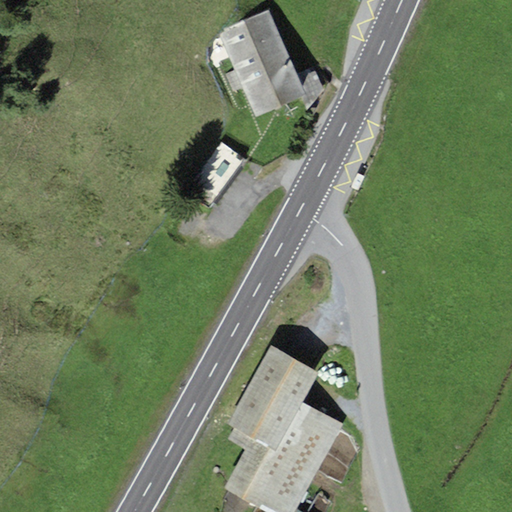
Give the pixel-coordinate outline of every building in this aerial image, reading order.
[(305,95),(269,10),(219,32),(256,116),(305,95)] [(302,73),(306,98),(320,95),(316,71),(302,73)] [(187,186),(211,204),(245,159),(221,141),(187,186)] [(365,176),(357,173),(350,188),(358,192),(365,176)] [(318,373),(271,349),(231,425),(240,430),(233,442),(250,450),(229,491),(269,511),(297,511),(342,427),(301,406),(318,373)]
